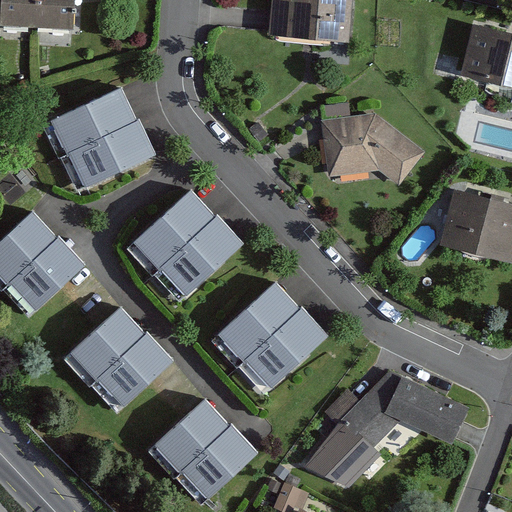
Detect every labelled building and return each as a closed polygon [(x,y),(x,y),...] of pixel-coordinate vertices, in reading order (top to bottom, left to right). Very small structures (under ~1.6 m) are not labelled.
[(37,0),(3,0),(3,25),(37,26),(37,0)] [(71,0),(37,0),(37,26),(71,27),(71,0)] [(349,0),(272,0),(271,19),(270,34),(348,39),(349,0)] [(511,84),(511,35),(474,25),(462,72),(511,84)] [(135,119),(119,87),(52,120),(68,153),(70,151),(135,119)] [(375,113),(322,119),(324,134),(328,174),(381,168),(398,182),(423,152),(375,113)] [(135,119),(70,151),(86,184),(154,151),(137,118),(135,119)] [(511,255),(511,203),(455,190),(442,243),(511,260),(511,255)] [(213,216),(189,191),(135,241),(158,267),(160,265),(213,216)] [(55,238),(31,211),(0,239),(0,273),(8,282),(10,280),(55,238)] [(215,214),(213,216),(160,265),(186,292),(240,242),(215,214)] [(58,236),(55,238),(10,280),(35,307),(83,263),(58,236)] [(299,308),(274,282),(219,334),(244,360),(246,359),(299,308)] [(301,306),(299,308),(246,359),(270,384),(326,332),(301,306)] [(144,334),(119,307),(72,352),(96,378),(98,376),(144,334)] [(146,332),(144,334),(98,376),(123,403),(171,359),(146,332)] [(467,408),(389,369),(358,400),(347,389),(324,411),(334,421),(338,418),(368,449),(400,418),(450,442),(467,408)] [(228,425),(203,399),(156,443),(180,469),(182,467),(228,425)] [(230,423),(228,425),(182,467),(207,494),(255,450),(230,423)] [(285,481),(275,505),(290,511),(291,511),(302,488),(285,481)]
